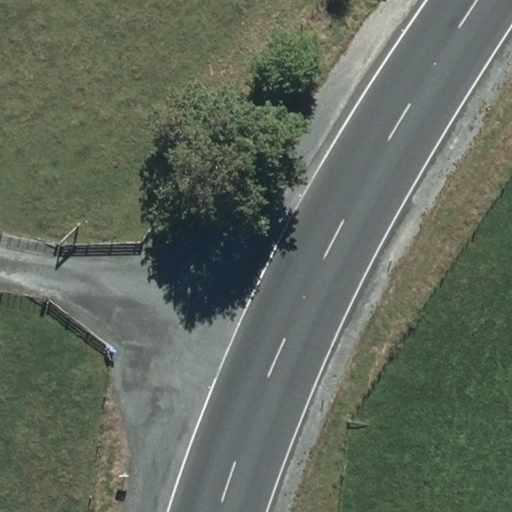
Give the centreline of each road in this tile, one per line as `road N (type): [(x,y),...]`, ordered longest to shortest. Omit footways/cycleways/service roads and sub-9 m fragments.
road 1 (tertiary): [(222,511),(337,237),(481,0)]
road 2 (unknown): [(0,304),(281,356)]
